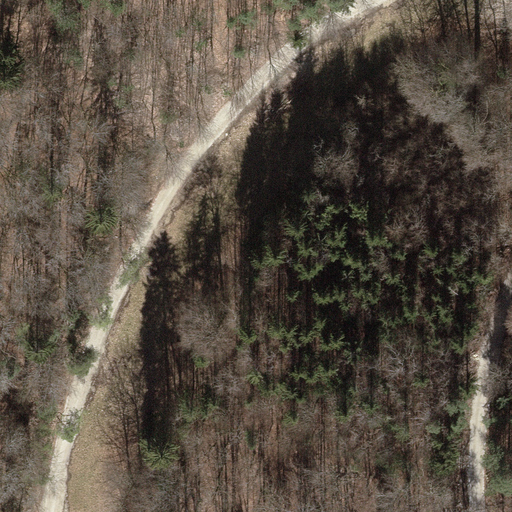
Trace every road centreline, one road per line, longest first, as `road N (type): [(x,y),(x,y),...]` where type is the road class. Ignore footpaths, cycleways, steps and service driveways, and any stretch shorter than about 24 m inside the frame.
road 1 (track): [(44,511),(106,320),(204,144),(307,36),(378,0)]
road 2 (track): [(511,290),(481,393),(477,511)]
